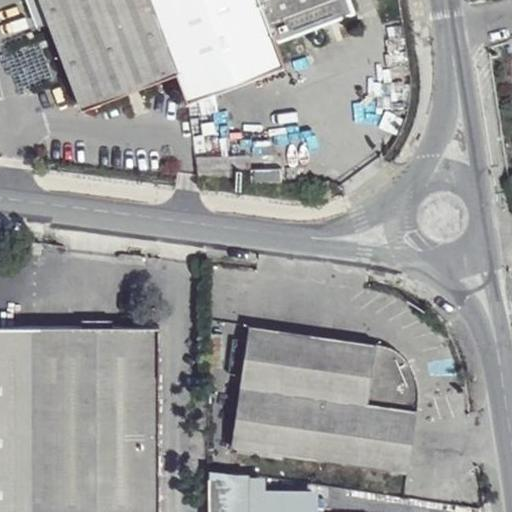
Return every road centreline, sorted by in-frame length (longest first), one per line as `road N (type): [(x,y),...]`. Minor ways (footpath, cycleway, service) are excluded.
road 1 (unclassified): [(0,196),(314,237),(380,237),(440,218)]
road 2 (unclassified): [(511,453),(490,314),(440,218)]
road 3 (unclassified): [(440,218),(458,84),(445,0)]
